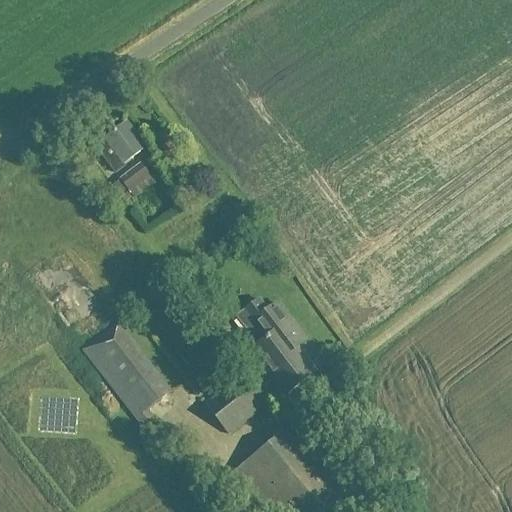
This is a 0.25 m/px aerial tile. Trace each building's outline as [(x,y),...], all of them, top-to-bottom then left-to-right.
[(123,165),(145,149),(127,123),(95,147),(115,174),(125,167),(123,165)] [(155,183),(159,180),(147,165),(143,168),(141,165),(112,186),(126,205),(134,199),(135,200),(156,184),(155,183)] [(259,300),(237,317),(252,337),(260,331),(264,336),(274,328),(280,336),(280,340),(272,346),(277,351),(280,348),(282,350),(292,343),(298,350),(307,343),(296,329),(277,305),(268,312),(259,300)] [(159,427),(146,411),(170,392),(118,324),(82,351),(147,436),(159,427)] [(288,394),(315,374),(292,343),(282,350),(280,348),(277,351),(272,346),(280,340),(280,336),(274,328),(264,336),(267,340),(254,350),(264,363),(248,375),(245,372),(203,405),(227,436),(271,402),(261,390),(276,379),(288,394)] [(214,350),(224,342),(214,328),(203,337),(214,350)] [(259,511),(377,511),(303,418),(231,476),(259,511)]
